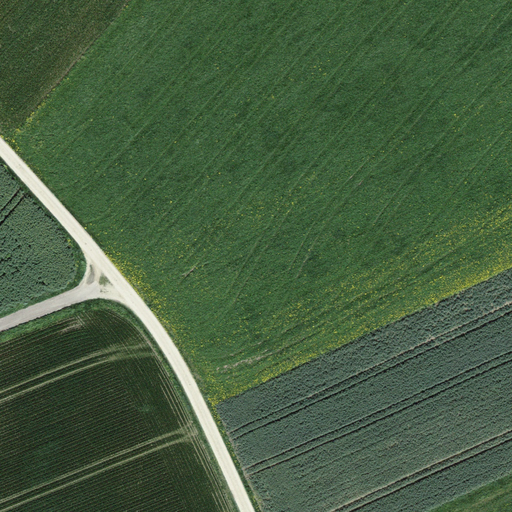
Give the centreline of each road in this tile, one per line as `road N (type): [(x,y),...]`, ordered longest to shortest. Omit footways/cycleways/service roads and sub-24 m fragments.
road 1 (unclassified): [(0,144),(149,320),(187,379),(247,511)]
road 2 (track): [(114,279),(0,325)]
